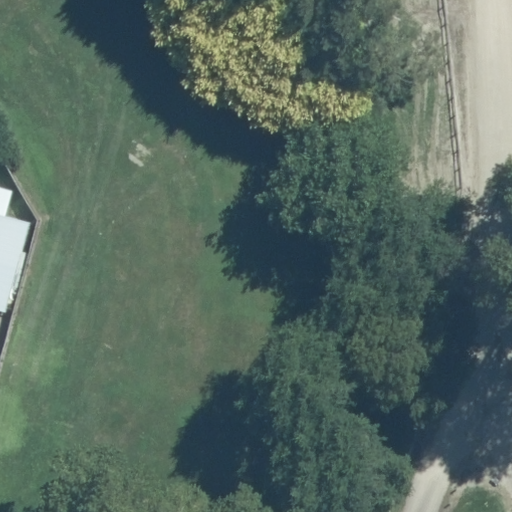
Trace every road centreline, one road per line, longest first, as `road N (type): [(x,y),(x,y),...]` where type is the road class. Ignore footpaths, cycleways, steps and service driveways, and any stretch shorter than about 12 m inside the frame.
road 1 (unclassified): [(466,134),(432,350),(385,511)]
road 2 (unclassified): [(466,134),(506,511)]
road 3 (unclassified): [(457,0),(466,134)]
